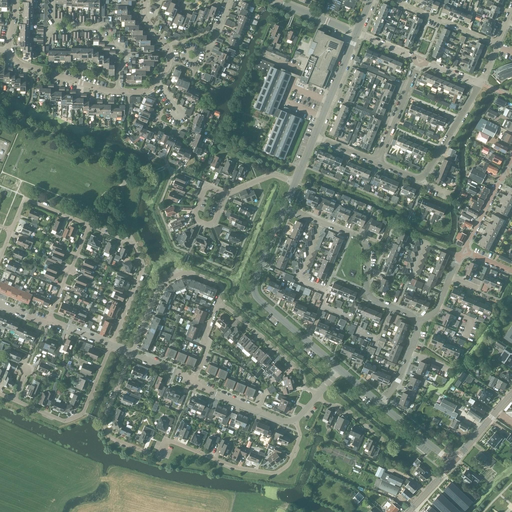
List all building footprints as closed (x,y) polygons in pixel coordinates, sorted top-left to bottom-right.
[(164,2),(162,6),(167,8),(168,8),(171,2),(171,0),(166,0),(165,2),(164,2)] [(328,0),(327,2),(331,4),(329,9),(338,12),(340,7),(343,9),(344,6),(346,0),(339,0),(339,2),(334,0),(328,0)] [(346,0),(344,6),(353,10),(356,1),(352,0),(346,0)] [(437,0),(434,0),(434,1),(431,8),(437,10),(439,3),(436,2),(437,0)] [(449,0),(444,0),(443,5),(444,5),(442,12),(447,14),(451,4),(448,3),(449,0)] [(242,5),(241,8),(249,11),(251,7),(252,8),(253,6),(249,4),(242,1),(240,4),(242,5)] [(447,14),(453,17),(456,8),(453,6),(455,2),(453,1),(452,1),(451,4),(447,14)] [(175,4),(171,2),(168,8),(167,8),(165,11),(167,12),(170,13),(172,14),(174,8),(175,4)] [(396,9),(383,4),(381,10),(387,12),(389,9),(395,11),(396,9)] [(458,4),(456,8),(453,17),(458,19),(461,12),(458,11),(461,5),(458,4)] [(208,16),(210,17),(214,18),(216,14),(214,14),(217,8),(212,6),(210,10),(208,16)] [(458,19),(463,21),(466,14),(463,13),(466,7),(464,6),(463,6),(461,12),(458,19)] [(493,6),(491,11),(490,11),(497,14),(500,9),(493,6)] [(179,10),(174,8),(172,14),(170,13),(169,17),(170,18),(173,19),(175,19),(177,13),(179,10)] [(204,18),(206,20),(208,20),(210,17),(208,16),(210,10),(206,8),(204,12),(202,18),(204,18)] [(248,18),(249,16),(247,15),(249,11),(241,8),(240,11),(238,10),(237,13),(242,15),(248,18)] [(469,23),(472,17),(469,16),(470,12),(471,9),(469,8),(466,14),(463,21),(469,23)] [(488,17),(495,20),(497,14),(490,11),(491,11),(484,9),(483,11),(490,14),(488,17)] [(200,21),(202,22),(204,18),(202,18),(204,12),(200,10),(198,13),(196,20),(197,20),(200,21)] [(385,18),(386,15),(393,17),(394,15),(387,12),(381,10),(379,15),(385,18)] [(196,24),(197,20),(196,20),(198,13),(194,12),(192,15),(190,21),(192,22),(194,23),(196,24)] [(182,15),(177,13),(175,19),(173,19),(172,22),(173,23),(178,25),(182,15)] [(192,15),(188,13),(186,17),(184,23),(185,24),(188,25),(190,26),(192,22),(190,21),(192,15)] [(186,17),(182,15),(178,25),(182,27),(184,27),(185,24),(184,23),(186,17)] [(242,15),(241,18),(239,18),(238,21),(250,25),(250,24),(248,23),(250,19),(248,18),(242,15)] [(385,18),(379,15),(376,21),(383,23),(386,25),(386,24),(387,21),(390,23),(391,20),(385,18)] [(399,26),(401,26),(402,21),(407,22),(408,16),(402,15),(399,26)] [(410,22),(413,23),(420,26),(422,20),(416,17),(414,20),(408,18),(407,20),(410,22)] [(497,27),(496,27),(494,26),(495,23),(488,20),(486,24),(484,28),(487,29),(486,33),(485,34),(488,35),(488,36),(491,38),(492,37),(493,37),(496,27),(497,27)] [(238,21),(237,23),(238,24),(237,27),(245,30),(247,26),(249,26),(250,25),(238,21)] [(383,23),(376,21),(374,26),(380,29),(381,29),(384,30),(385,27),(388,28),(394,31),(395,28),(386,24),(386,25),(383,23)] [(405,26),(411,29),(417,31),(420,26),(413,23),(410,22),(409,25),(406,24),(405,26)] [(274,42),(280,44),(283,35),(280,34),(282,28),(275,25),(271,35),(276,37),(274,42)] [(384,30),(381,29),(380,29),(374,26),(372,32),(378,35),(380,31),(386,34),(387,31),(384,30)] [(245,30),(237,27),(236,30),(234,29),(233,32),(242,36),(245,37),(245,35),(243,35),(245,30)] [(409,34),(415,37),(417,31),(411,29),(409,28),(407,30),(402,28),(401,31),(406,33),(409,34)] [(441,34),(447,37),(450,31),(443,29),(441,34)] [(339,40),(325,34),(324,34),(324,32),(317,30),(309,50),(311,51),(299,82),(306,85),(307,82),(324,89),(340,52),(344,42),(339,40)] [(292,41),(291,45),(294,47),(298,38),(295,36),(296,34),(290,31),(287,39),(292,41)] [(233,32),(232,35),(231,35),(230,38),(241,42),(242,41),(240,40),(242,36),(233,32)] [(401,35),(400,37),(406,40),(413,42),(415,37),(409,34),(406,33),(404,36),(401,35)] [(445,43),(445,42),(447,37),(441,34),(439,40),(445,43)] [(241,42),(230,38),(228,41),(230,41),(229,44),(237,48),(239,43),(240,44),(241,42)] [(411,48),(413,42),(406,40),(404,45),(411,48)] [(445,43),(439,40),(436,45),(443,48),(444,45),(450,47),(451,45),(445,42),(445,43)] [(475,48),(481,51),(483,45),(477,43),(476,46),(470,43),(469,46),(475,48)] [(441,53),(442,50),(448,53),(449,50),(443,48),(436,45),(434,51),(440,54),(441,53)] [(239,52),(227,48),(226,51),(227,52),(226,54),(231,56),(230,56),(234,58),(236,53),(238,54),(239,52)] [(472,54),(479,57),(481,51),(475,48),(474,51),(471,50),(467,49),(466,51),(472,54)] [(219,51),(213,49),(212,52),(219,55),(218,58),(230,63),(231,61),(229,60),(230,56),(231,56),(226,54),(219,51)] [(366,62),(369,63),(373,52),(368,49),(365,57),(368,58),(366,62)] [(439,56),(440,54),(434,51),(432,57),(437,59),(438,59),(439,56)] [(376,53),(373,52),(369,63),(371,64),(373,60),(376,61),(379,54),(378,54),(378,53),(376,52),(376,53)] [(378,65),(381,67),(385,56),(382,55),(383,55),(382,54),(381,54),(380,54),(379,54),(376,61),(379,63),(378,65)] [(470,59),(477,62),(479,57),(472,54),(471,56),(468,55),(468,56),(465,54),(464,57),(470,59)] [(388,58),(385,56),(381,67),(383,67),(384,65),(388,66),(391,59),(390,59),(391,58),(390,58),(389,57),(388,57),(388,58)] [(218,62),(217,64),(226,68),(228,63),(230,64),(230,63),(218,58),(217,61),(218,62)] [(281,68),(257,58),(253,68),(269,74),(255,108),(278,118),(265,152),(283,159),(300,119),(288,113),(289,111),(285,109),(283,112),(276,109),(290,75),(280,71),(281,68)] [(389,71),(392,73),(397,61),(391,59),(388,66),(390,67),(389,71)] [(465,64),(474,68),(477,62),(470,59),(469,62),(463,60),(462,62),(465,64)] [(402,64),(397,61),(392,73),(394,74),(396,69),(401,72),(403,67),(401,66),(402,64)] [(213,66),(211,68),(223,73),(223,72),(221,71),(223,67),(226,68),(217,64),(215,63),(214,66),(213,66)] [(494,73),(491,76),(497,81),(498,80),(501,83),(500,84),(501,83),(507,79),(506,78),(510,76),(511,78),(511,77),(511,63),(509,64),(505,65),(501,67),(498,68),(494,71),(494,70),(493,70),(492,70),(492,71),(492,72),(493,72),(493,73),(494,73),(494,72),(494,73)] [(460,68),(472,73),(474,68),(465,64),(464,67),(461,66),(460,68)] [(179,77),(182,69),(179,68),(178,69),(176,68),(173,76),(176,78),(175,80),(177,81),(178,79),(179,77)] [(211,68),(210,72),(212,72),(210,75),(213,76),(218,78),(219,78),(220,75),(220,74),(222,75),(223,76),(224,76),(225,76),(226,74),(223,73),(211,68)] [(356,71),(354,77),(361,80),(364,74),(372,77),(375,78),(376,75),(360,69),(358,71),(356,71)] [(204,76),(202,75),(201,78),(211,82),(213,83),(213,81),(211,80),(213,76),(210,75),(205,73),(204,76)] [(426,85),(427,83),(431,75),(425,73),(423,78),(422,78),(421,80),(420,83),(426,85)] [(142,81),(142,76),(135,76),(135,74),(132,74),(132,76),(127,76),(127,83),(132,83),(132,81),(142,81)] [(427,83),(433,85),(436,78),(431,75),(427,83)] [(179,77),(178,79),(177,81),(175,86),(178,87),(178,89),(180,90),(185,78),(182,77),(182,78),(179,77)] [(361,80),(354,77),(351,82),(359,85),(361,80)] [(188,81),(188,79),(185,78),(180,90),(182,91),(183,89),(187,91),(188,89),(191,82),(188,81)] [(437,90),(442,80),(436,78),(433,85),(432,88),(437,90)] [(443,92),(444,90),(447,82),(442,80),(437,90),(443,92)] [(351,82),(349,88),(359,92),(361,93),(362,90),(358,88),(359,85),(351,82)] [(385,82),(383,88),(386,90),(393,93),(395,87),(388,83),(385,82)] [(447,82),(444,90),(450,92),(453,84),(447,82)] [(454,97),(455,94),(458,87),(453,84),(450,92),(449,94),(454,97)] [(45,99),(45,89),(42,89),(43,86),(37,85),(37,92),(36,94),(40,94),(39,98),(39,99),(45,99)] [(454,97),(451,105),(450,108),(455,110),(457,105),(455,104),(458,95),(461,96),(464,89),(458,87),(455,94),(454,97)] [(187,100),(189,101),(194,90),(191,88),(191,90),(188,89),(187,91),(184,97),(187,98),(187,100)] [(349,88),(347,94),(354,97),(356,98),(359,92),(349,88)] [(197,91),(194,90),(189,101),(191,102),(192,100),(196,102),(198,97),(199,94),(200,93),(197,92),(197,91)] [(383,95),(391,98),(393,93),(386,90),(383,95)] [(354,97),(347,94),(344,100),(352,103),(354,97)] [(381,101),(388,104),(391,98),(383,95),(381,94),(378,100),(381,101)] [(153,108),(155,104),(156,103),(153,101),(154,98),(148,96),(146,96),(145,98),(146,99),(146,100),(144,105),(146,106),(147,106),(153,109),(153,108)] [(498,97),(495,103),(504,108),(507,101),(498,96),(498,97)] [(377,99),(375,105),(379,107),(378,107),(386,110),(388,104),(381,101),(378,100),(377,99)] [(119,108),(116,108),(116,117),(122,118),(122,115),(125,115),(125,106),(119,105),(119,108)] [(152,115),(152,114),(154,109),(155,109),(153,108),(153,109),(147,106),(146,106),(144,105),(142,110),(144,111),(151,114),(152,115)] [(350,115),(351,112),(348,111),(349,108),(342,105),(340,111),(350,115)] [(372,111),(376,113),(383,116),(386,110),(378,107),(379,107),(375,105),(373,111),(372,111)] [(411,114),(414,115),(418,107),(412,105),(408,113),(411,114)] [(424,110),(418,107),(414,115),(420,118),(424,110)] [(201,111),(200,114),(208,118),(210,113),(212,114),(213,112),(201,108),(200,111),(201,111)] [(364,108),(362,110),(369,113),(375,116),(376,113),(372,111),(373,111),(370,110),(367,109),(364,108)] [(139,114),(141,115),(149,119),(151,114),(144,111),(142,110),(140,109),(139,112),(140,112),(139,114)] [(485,115),(494,119),(497,113),(488,109),(485,115)] [(362,110),(361,113),(365,114),(371,117),(374,118),(375,116),(369,113),(362,110)] [(424,110),(420,118),(423,119),(422,121),(425,122),(425,120),(426,120),(429,112),(424,110)] [(337,117),(345,120),(348,121),(350,115),(340,111),(337,117)] [(425,120),(425,122),(427,123),(428,121),(431,122),(432,122),(435,114),(429,112),(426,120),(425,120)] [(195,115),(194,119),(205,123),(206,122),(204,121),(206,117),(208,118),(200,114),(198,113),(197,116),(195,115)] [(147,123),(149,119),(141,115),(139,114),(137,120),(144,123),(145,122),(147,123)] [(431,122),(431,124),(437,126),(437,125),(441,117),(435,114),(432,122),(431,122)] [(337,117),(335,123),(342,126),(345,127),(348,121),(345,120),(337,117)] [(371,117),(368,123),(371,124),(379,127),(381,121),(374,118),(371,117)] [(437,126),(436,128),(439,129),(440,126),(446,128),(449,120),(441,117),(437,125),(437,126)] [(475,129),(482,132),(487,122),(481,118),(477,124),(475,129)] [(205,124),(205,123),(194,119),(193,121),(194,122),(193,125),(205,130),(206,125),(205,124)] [(137,128),(136,130),(140,132),(142,128),(144,123),(137,120),(135,125),(138,126),(137,128)] [(403,126),(408,129),(410,125),(411,123),(405,120),(404,123),(403,126)] [(335,123),(333,129),(340,132),(342,126),(335,123)] [(369,129),(369,130),(376,133),(379,127),(371,124),(369,129)] [(486,124),(482,132),(493,137),(497,130),(486,124)] [(194,128),(193,132),(196,133),(200,135),(202,130),(204,131),(205,130),(193,125),(192,128),(194,128)] [(142,128),(140,132),(139,136),(135,137),(137,139),(140,138),(141,138),(144,140),(145,138),(148,130),(142,128)] [(341,136),(339,135),(340,132),(333,129),(330,135),(340,139),(341,136)] [(367,129),(365,135),(367,135),(366,136),(374,139),(376,133),(369,130),(369,129),(367,129)] [(148,130),(145,138),(147,139),(146,141),(149,143),(150,140),(151,140),(152,138),(151,138),(154,133),(153,133),(148,130)] [(164,133),(159,131),(159,132),(156,140),(161,142),(164,134),(164,133)] [(489,137),(480,132),(477,138),(483,140),(483,138),(487,140),(489,137)] [(502,135),(501,139),(504,140),(504,141),(510,144),(511,138),(511,136),(504,132),(502,135)] [(206,139),(207,137),(200,135),(196,133),(194,136),(196,136),(195,139),(203,142),(204,138),(206,139)] [(164,134),(161,142),(164,143),(162,147),(165,148),(166,144),(169,136),(167,135),(164,134)] [(170,135),(169,136),(166,144),(172,146),(174,147),(177,139),(175,139),(174,138),(174,137),(170,135)] [(365,135),(362,140),(364,141),(364,142),(371,145),(374,139),(366,136),(367,135),(365,135)] [(395,145),(401,148),(405,139),(404,140),(399,138),(399,137),(395,145)] [(179,142),(180,141),(177,139),(174,147),(172,151),(173,151),(178,153),(180,148),(182,143),(179,142)] [(203,142),(195,139),(193,142),(192,142),(191,144),(194,146),(202,149),(202,148),(201,147),(203,142)] [(401,148),(407,150),(411,141),(410,141),(407,139),(407,140),(405,139),(401,148)] [(371,145),(364,142),(364,141),(362,140),(361,143),(363,144),(362,147),(369,150),(371,145)] [(411,141),(407,150),(412,152),(413,152),(416,144),(415,145),(414,144),(414,143),(414,142),(411,141)] [(412,152),(411,155),(414,156),(415,153),(418,155),(422,147),(422,146),(419,144),(418,145),(417,146),(416,145),(416,144),(413,152),(412,152)] [(495,147),(495,146),(494,149),(498,151),(498,150),(505,153),(507,148),(500,145),(497,144),(495,147)] [(193,152),(201,155),(202,151),(204,152),(204,153),(207,154),(208,153),(208,151),(205,150),(202,149),(194,146),(193,148),(194,149),(193,150),(193,152)] [(427,149),(422,147),(418,155),(416,158),(420,160),(422,156),(424,157),(427,149)] [(184,148),(183,149),(180,148),(178,153),(177,156),(176,157),(177,158),(176,158),(181,160),(179,162),(181,163),(182,160),(187,149),(184,148)] [(189,150),(187,149),(182,160),(183,161),(184,159),(189,161),(192,153),(189,151),(189,150)] [(318,150),(315,157),(317,157),(316,160),(319,161),(322,162),(326,153),(320,151),(318,150)] [(328,162),(328,163),(331,156),(326,153),(322,162),(327,165),(328,162)] [(492,154),(491,156),(490,156),(489,156),(488,158),(488,159),(499,165),(500,163),(502,159),(492,154)] [(219,173),(220,171),(222,166),(219,165),(222,159),(215,156),(211,166),(215,167),(214,171),(219,173)] [(331,156),(328,163),(327,165),(330,166),(330,168),(332,169),(333,167),(337,158),(331,156)] [(337,158),(333,167),(335,168),(336,166),(339,167),(340,167),(340,166),(343,160),(337,158)] [(441,165),(454,170),(455,168),(450,166),(451,163),(444,160),(441,165)] [(220,171),(219,173),(221,174),(222,173),(224,174),(225,174),(228,175),(229,176),(230,173),(230,174),(234,164),(227,161),(224,167),(222,166),(220,171)] [(340,174),(338,179),(341,181),(344,172),(350,174),(351,172),(354,165),(348,162),(345,168),(343,167),(340,174)] [(498,168),(485,162),(481,169),(485,171),(486,170),(495,175),(495,174),(496,174),(497,172),(497,171),(498,168)] [(351,172),(350,174),(352,175),(353,173),(356,174),(359,167),(354,165),(351,172)] [(454,170),(441,165),(439,171),(447,174),(448,171),(453,173),(454,170)] [(230,180),(236,183),(238,176),(243,178),(247,169),(239,166),(237,171),(234,170),(233,174),(230,180)] [(362,176),(365,169),(359,167),(356,174),(359,175),(358,178),(361,179),(362,176)] [(480,172),(475,169),(473,168),(468,177),(482,184),(486,175),(484,174),(480,172)] [(362,176),(361,179),(369,182),(372,175),(370,174),(371,172),(365,169),(362,176)] [(447,174),(439,171),(437,176),(450,181),(451,179),(445,177),(447,174)] [(371,183),(378,186),(382,176),(376,174),(374,178),(373,178),(371,183)] [(184,178),(178,175),(175,181),(184,184),(186,180),(190,180),(192,181),(193,178),(191,177),(185,175),(184,178)] [(380,187),(381,184),(384,186),(388,178),(382,176),(378,186),(380,187)] [(450,181),(437,176),(435,182),(442,185),(443,182),(449,184),(450,181)] [(384,186),(383,188),(389,191),(393,181),(388,178),(384,186)] [(175,181),(173,186),(177,188),(175,190),(178,192),(184,194),(185,191),(187,185),(184,184),(175,181)] [(399,183),(393,181),(389,191),(394,193),(396,190),(399,183)] [(477,190),(487,196),(490,191),(483,187),(482,189),(476,186),(471,183),(471,184),(470,186),(477,190)] [(401,193),(407,195),(410,188),(404,185),(401,193)] [(475,195),(476,193),(479,195),(478,197),(485,200),(487,196),(477,190),(470,186),(467,191),(475,195)] [(416,190),(410,188),(407,195),(406,198),(412,200),(413,197),(415,198),(417,193),(415,192),(416,190)] [(305,204),(310,206),(314,196),(316,193),(308,189),(303,201),(306,203),(305,204)] [(463,189),(459,195),(466,199),(469,193),(463,189)] [(240,194),(242,200),(246,198),(247,202),(257,198),(254,191),(247,194),(246,191),(240,194)] [(178,198),(181,200),(183,195),(177,192),(176,195),(170,192),(168,199),(177,202),(178,198)] [(503,195),(501,198),(511,203),(511,196),(508,194),(507,197),(503,195)] [(314,196),(310,206),(315,208),(314,209),(318,210),(323,198),(315,195),(314,196)] [(484,202),(477,199),(477,200),(471,197),(470,200),(471,201),(473,202),(475,203),(481,207),(484,202)] [(327,211),(331,202),(323,198),(318,210),(321,212),(322,209),(327,211)] [(511,203),(501,198),(500,202),(503,204),(502,206),(510,210),(511,206),(511,203)] [(418,201),(416,206),(423,209),(421,214),(419,214),(417,217),(422,219),(423,215),(428,203),(427,202),(427,200),(424,199),(423,200),(423,201),(418,199),(418,201)] [(331,202),(327,211),(331,213),(330,215),(333,217),(339,205),(335,203),(336,202),(332,200),(331,202)] [(479,212),(481,207),(475,203),(473,202),(471,201),(470,200),(469,203),(471,204),(470,207),(472,208),(479,212)] [(428,211),(431,212),(434,205),(428,203),(423,215),(426,216),(428,211)] [(242,205),(239,212),(248,216),(251,209),(242,205)] [(337,217),(342,219),(346,209),(341,207),(342,206),(339,205),(333,217),(337,218),(337,217)] [(432,219),(430,222),(431,223),(433,223),(434,220),(440,207),(434,205),(431,212),(434,213),(433,216),(432,219)] [(497,207),(495,210),(507,216),(510,210),(502,206),(501,209),(497,207)] [(168,216),(176,214),(174,207),(166,210),(168,216)] [(445,210),(440,207),(434,220),(437,221),(439,216),(442,217),(445,210)] [(346,209),(342,219),(346,221),(346,222),(349,223),(354,211),(351,210),(350,211),(346,209)] [(465,214),(475,219),(478,214),(468,209),(465,214)] [(36,222),(37,220),(40,214),(31,210),(28,216),(35,219),(34,221),(33,220),(31,223),(37,225),(38,223),(36,222)] [(225,215),(230,217),(229,218),(236,220),(234,226),(238,227),(238,228),(243,230),(246,222),(238,219),(240,216),(227,211),(225,215)] [(353,222),(358,224),(362,214),(354,211),(349,223),(352,224),(353,222)] [(462,213),(460,216),(460,218),(465,220),(460,218),(459,221),(461,222),(461,221),(463,222),(460,227),(464,229),(465,227),(470,229),(472,225),(468,223),(471,217),(462,213)] [(365,230),(370,218),(362,214),(358,224),(362,226),(362,228),(365,230)] [(494,220),(493,223),(503,228),(506,221),(493,215),(491,219),(494,220)] [(177,221),(171,224),(174,231),(183,227),(181,223),(185,221),(183,216),(176,219),(177,221)] [(369,230),(373,232),(378,222),(373,220),(373,219),(370,218),(365,230),(368,231),(369,230)] [(378,222),(373,232),(378,234),(379,233),(382,234),(387,222),(383,220),(382,224),(378,222)] [(55,235),(61,237),(63,230),(60,229),(63,223),(56,221),(53,230),(57,231),(55,235)] [(294,224),(293,227),(302,230),(305,232),(306,229),(303,228),(305,224),(297,221),(295,225),(294,224)] [(33,228),(36,229),(38,226),(32,223),(31,227),(25,224),(22,232),(30,235),(33,228)] [(488,223),(487,227),(498,233),(501,227),(493,223),(492,225),(488,223)] [(70,226),(68,232),(64,231),(62,237),(65,238),(69,240),(71,236),(74,238),(78,229),(70,226)] [(293,229),(292,233),(300,236),(302,230),(293,227),(292,229),(293,229)] [(487,227),(485,231),(488,232),(487,235),(495,239),(498,233),(487,227)] [(184,233),(184,232),(183,232),(181,238),(182,238),(179,244),(187,247),(190,239),(192,240),(196,231),(191,229),(190,232),(187,230),(185,231),(184,233)] [(228,239),(229,240),(229,241),(229,242),(233,243),(234,243),(234,242),(238,243),(241,236),(235,233),(236,231),(230,229),(229,231),(231,232),(228,239)] [(458,232),(455,239),(463,243),(466,236),(458,232)] [(289,236),(288,238),(289,238),(289,239),(296,241),(298,242),(300,236),(292,233),(290,236),(289,236)] [(398,237),(397,239),(406,242),(407,239),(408,240),(409,237),(401,233),(399,237),(398,237)] [(87,245),(98,250),(100,246),(99,245),(100,241),(97,240),(98,238),(96,237),(92,235),(87,245)] [(207,253),(211,243),(206,241),(207,238),(199,235),(195,244),(198,245),(199,244),(202,245),(200,250),(207,253)] [(482,235),(480,239),(492,245),(495,239),(487,235),(486,237),(482,235)] [(32,244),(34,240),(27,237),(26,240),(19,237),(17,244),(27,248),(30,249),(32,244)] [(287,240),(285,243),(293,247),(296,241),(289,239),(289,238),(288,237),(287,237),(286,240),(287,240)] [(335,237),(333,243),(341,246),(342,244),(343,240),(335,237)] [(405,245),(406,242),(397,239),(397,241),(396,244),(403,247),(408,249),(409,247),(405,245)] [(480,239),(478,243),(482,244),(482,245),(481,247),(489,251),(492,245),(480,239)] [(113,251),(116,245),(109,242),(105,252),(112,255),(113,251)] [(222,242),(221,246),(222,246),(219,252),(223,254),(223,253),(232,257),(235,250),(228,247),(229,244),(222,242)] [(51,252),(63,257),(66,251),(62,250),(63,247),(60,246),(54,243),(52,248),(53,248),(51,252)] [(283,247),(282,249),(291,253),(293,247),(285,243),(284,247),(283,247)] [(333,243),(330,249),(338,252),(340,248),(341,249),(341,246),(333,243)] [(392,247),(391,249),(399,252),(400,249),(402,250),(403,247),(396,244),(394,244),(393,247),(392,247)] [(123,248),(122,248),(120,254),(117,253),(114,260),(118,261),(120,258),(124,260),(128,250),(126,249),(126,248),(124,247),(123,248)] [(24,253),(26,254),(27,251),(21,249),(20,252),(14,249),(12,255),(21,259),(24,253)] [(282,251),(280,255),(289,259),(291,253),(282,249),(281,251),(282,251)] [(324,253),(328,254),(337,258),(338,256),(337,255),(338,252),(330,249),(329,252),(325,250),(325,251),(324,253)] [(391,251),(390,255),(400,259),(401,257),(399,256),(400,253),(399,252),(391,249),(390,251),(391,251)] [(511,251),(508,256),(501,253),(499,257),(511,264),(511,262),(511,251)] [(48,257),(47,260),(53,263),(56,263),(57,261),(61,263),(63,257),(51,252),(49,258),(48,257)] [(441,252),(438,257),(439,258),(448,261),(448,259),(448,258),(449,255),(441,252)] [(336,260),(337,258),(328,254),(326,260),(332,263),(333,263),(335,260),(336,260)] [(278,258),(277,260),(286,264),(289,259),(280,255),(279,259),(278,258)] [(388,258),(387,260),(395,263),(396,261),(397,261),(399,262),(400,261),(400,259),(390,255),(388,258)] [(447,263),(448,261),(439,258),(438,260),(437,260),(436,263),(445,266),(446,263),(447,263)] [(324,259),(321,265),(329,268),(331,265),(332,265),(332,263),(326,260),(324,259)] [(86,260),(83,265),(93,269),(94,265),(101,266),(102,263),(93,260),(92,262),(86,260)] [(136,271),(137,267),(135,262),(132,264),(130,260),(123,264),(126,271),(134,274),(134,271),(136,271)] [(284,270),(286,264),(277,260),(276,263),(277,263),(276,267),(284,270)] [(386,263),(385,266),(397,271),(398,269),(398,268),(397,268),(395,267),(396,264),(395,263),(387,260),(386,262),(386,263)] [(22,263),(16,261),(15,263),(9,261),(7,268),(18,272),(22,263)] [(52,266),(53,263),(47,261),(46,264),(43,269),(47,271),(56,274),(58,269),(52,266)] [(467,265),(466,267),(476,271),(478,265),(471,262),(469,266),(467,265)] [(436,266),(435,269),(443,272),(444,270),(443,270),(445,266),(436,263),(435,265),(436,266)] [(91,273),(93,269),(83,265),(81,271),(88,274),(86,276),(93,279),(94,276),(91,273)] [(317,267),(316,270),(328,275),(329,273),(328,272),(329,268),(321,265),(320,268),(317,267)] [(387,273),(385,276),(392,279),(394,273),(396,273),(397,273),(397,271),(385,266),(384,269),(383,269),(382,271),(387,273)] [(466,267),(465,269),(468,270),(466,274),(473,277),(475,274),(477,274),(478,272),(476,271),(466,267)] [(431,274),(438,277),(440,277),(441,274),(442,274),(443,272),(435,269),(434,268),(431,274)] [(316,270),(315,272),(318,273),(316,277),(324,280),(326,276),(327,277),(328,275),(316,270)] [(45,275),(41,275),(40,278),(46,280),(47,277),(52,279),(54,280),(56,274),(47,271),(45,275)] [(130,283),(129,282),(130,278),(118,273),(116,279),(119,280),(118,285),(128,289),(130,283)] [(430,276),(428,279),(437,282),(438,280),(437,280),(438,277),(431,274),(429,273),(428,276),(430,276)] [(380,281),(379,284),(387,287),(388,288),(392,279),(385,276),(384,279),(382,278),(381,282),(380,281)] [(486,287),(488,288),(493,278),(487,276),(484,283),(487,284),(486,287)] [(78,277),(76,283),(85,287),(87,282),(91,282),(92,280),(86,277),(85,280),(78,277)] [(492,286),(495,287),(498,280),(493,278),(488,288),(491,289),(492,286)] [(499,278),(498,280),(495,287),(499,289),(498,291),(500,292),(502,287),(504,288),(507,281),(499,278)] [(185,287),(187,287),(187,279),(183,279),(182,279),(177,282),(180,290),(185,288),(185,287)] [(193,290),(197,281),(190,279),(187,279),(187,287),(188,287),(187,289),(193,291),(193,290)] [(280,288),(281,285),(278,284),(280,280),(277,279),(276,283),(275,283),(272,292),(277,294),(280,288)] [(436,285),(437,282),(428,279),(427,282),(426,281),(423,290),(429,293),(431,287),(433,288),(435,284),(436,285)] [(7,281),(2,293),(7,296),(11,286),(8,285),(9,282),(7,281)] [(197,281),(193,290),(198,292),(202,284),(197,281)] [(267,290),(272,292),(275,283),(270,281),(267,290)] [(170,284),(168,287),(173,292),(175,292),(180,290),(177,282),(170,284)] [(7,296),(13,298),(18,285),(18,283),(16,283),(14,288),(11,286),(7,296)] [(85,287),(76,283),(74,288),(75,289),(74,293),(79,295),(85,297),(87,294),(84,291),(85,287)] [(330,291),(336,293),(340,285),(338,284),(337,285),(334,283),(332,287),(329,286),(327,292),(330,293),(330,291)] [(202,284),(198,292),(203,294),(204,294),(207,286),(202,284)] [(386,290),(387,287),(379,284),(378,286),(379,286),(377,290),(386,293),(387,291),(386,290)] [(20,286),(18,285),(13,298),(18,300),(22,291),(18,289),(20,286)] [(283,286),(281,285),(280,288),(277,294),(276,296),(281,298),(285,290),(282,289),(283,286)] [(338,296),(338,294),(342,296),(345,288),(342,286),(342,285),(340,285),(336,293),(335,295),(338,296)] [(209,296),(212,288),(207,286),(204,294),(209,296)] [(116,292),(113,298),(123,302),(125,295),(120,293),(121,289),(115,287),(113,291),(116,292)] [(165,289),(163,296),(171,299),(174,294),(173,294),(173,292),(168,287),(165,289)] [(281,298),(287,300),(290,292),(291,289),(286,287),(285,290),(281,298)] [(209,296),(208,296),(213,299),(217,290),(212,288),(209,296)] [(290,292),(287,300),(292,303),(292,302),(294,303),(295,301),(293,300),(295,294),(293,293),(294,289),(292,288),(291,289),(290,292)] [(342,296),(348,298),(351,289),(349,288),(349,289),(345,288),(342,296)] [(451,296),(457,299),(461,289),(459,288),(458,290),(454,289),(451,296)] [(18,300),(23,302),(28,290),(26,289),(25,292),(22,291),(18,300)] [(354,290),(351,289),(348,298),(347,301),(348,301),(349,299),(354,301),(354,300),(356,301),(359,294),(357,293),(353,291),(354,290)] [(457,299),(462,301),(463,301),(466,294),(462,292),(463,290),(461,289),(457,299)] [(30,290),(28,290),(23,302),(29,304),(32,295),(29,294),(30,290)] [(33,300),(38,302),(42,291),(40,291),(39,293),(36,292),(33,300)] [(38,302),(43,304),(46,296),(43,295),(44,292),(42,291),(38,302)] [(405,292),(402,299),(404,300),(404,301),(407,303),(407,304),(409,305),(413,295),(405,292)] [(463,307),(464,304),(467,306),(470,298),(467,297),(468,295),(466,294),(463,301),(462,301),(461,303),(462,303),(461,306),(463,307)] [(413,295),(409,305),(412,306),(412,305),(415,306),(418,297),(419,298),(419,296),(417,295),(416,296),(413,295)] [(51,298),(48,297),(46,296),(43,304),(48,306),(51,298)] [(163,296),(161,301),(169,304),(171,299),(163,296)] [(418,308),(420,309),(424,301),(421,300),(421,299),(419,298),(418,297),(415,306),(418,308)] [(424,301),(420,309),(423,310),(423,309),(426,311),(432,298),(429,297),(428,300),(425,298),(424,301)] [(470,298),(467,306),(470,307),(469,309),(472,310),(473,308),(477,298),(475,297),(474,300),(470,298)] [(479,299),(477,298),(473,308),(472,310),(475,312),(476,309),(479,310),(482,303),(478,302),(479,299)] [(63,303),(59,311),(65,313),(68,305),(69,301),(67,300),(65,304),(63,303)] [(106,308),(110,309),(118,313),(120,307),(119,307),(120,304),(113,301),(112,304),(111,306),(108,304),(106,308)] [(161,301),(159,306),(167,309),(169,304),(161,301)] [(293,312),(298,314),(302,305),(296,303),(297,302),(295,301),(294,303),(294,304),(295,305),(293,312)] [(479,310),(484,313),(488,303),(486,302),(485,305),(482,303),(479,310)] [(361,315),(365,306),(359,303),(359,304),(356,303),(352,313),(355,315),(356,312),(359,314),(358,316),(360,317),(361,315)] [(491,304),(488,303),(484,313),(490,315),(493,308),(490,306),(491,304)] [(65,313),(70,315),(73,307),(68,305),(65,313)] [(194,314),(197,315),(205,318),(207,313),(203,311),(205,308),(198,305),(194,314)] [(307,308),(307,307),(302,305),(298,314),(303,316),(306,310),(307,308)] [(158,312),(157,314),(163,317),(164,314),(165,314),(167,309),(159,306),(156,311),(158,312)] [(302,318),(307,321),(311,312),(308,311),(310,307),(307,306),(307,307),(307,308),(306,310),(303,316),(302,318)] [(367,307),(365,306),(361,315),(367,317),(370,309),(367,308),(367,307)] [(78,309),(73,307),(70,315),(74,317),(77,312),(78,309)] [(73,320),(78,322),(83,310),(81,310),(78,309),(77,312),(74,317),(73,320)] [(114,318),(116,319),(118,313),(110,309),(107,315),(104,314),(103,317),(113,321),(114,318)] [(367,317),(373,320),(376,310),(374,310),(374,311),(370,309),(367,317)] [(86,311),(83,310),(78,322),(84,324),(87,316),(88,313),(85,312),(86,311)] [(373,320),(372,322),(374,324),(375,323),(378,324),(381,325),(383,319),(380,318),(382,314),(378,312),(379,311),(376,310),(373,320)] [(316,314),(311,312),(307,321),(313,323),(316,314)] [(442,318),(452,322),(454,323),(455,320),(453,319),(454,316),(447,313),(446,316),(443,315),(442,318)] [(154,316),(152,322),(161,325),(163,320),(162,320),(163,317),(157,314),(156,317),(154,316)] [(193,319),(192,322),(198,325),(199,322),(203,323),(205,318),(197,315),(195,320),(193,319)] [(226,326),(230,322),(222,315),(217,321),(222,326),(219,329),(224,333),(229,328),(226,326)] [(111,330),(113,324),(112,324),(113,321),(103,317),(102,320),(102,322),(100,325),(103,326),(111,330)] [(1,326),(6,329),(9,320),(7,319),(4,318),(1,326)] [(450,327),(452,322),(442,318),(441,320),(444,321),(443,324),(450,327)] [(395,326),(398,327),(407,330),(408,327),(410,328),(411,326),(405,324),(403,321),(399,319),(397,320),(395,326)] [(11,321),(9,320),(6,329),(11,331),(14,322),(11,320),(11,321)] [(315,331),(320,333),(323,324),(321,323),(322,321),(319,320),(315,331)] [(341,326),(339,330),(335,342),(340,344),(343,335),(341,334),(344,327),(346,321),(343,320),(341,326)] [(200,329),(197,328),(198,325),(192,322),(190,321),(188,325),(190,325),(188,331),(190,331),(198,335),(200,329)] [(18,326),(18,327),(19,324),(17,323),(14,322),(11,331),(15,333),(18,326)] [(152,322),(150,327),(158,330),(161,325),(152,322)] [(320,333),(325,335),(328,329),(329,327),(329,326),(323,324),(320,333)] [(329,339),(333,331),(330,330),(332,327),(329,325),(329,326),(329,327),(328,329),(325,335),(324,337),(329,339)] [(14,335),(15,335),(20,337),(23,329),(21,328),(18,327),(18,326),(15,333),(14,335)] [(109,335),(111,330),(103,326),(100,332),(98,331),(97,333),(106,337),(107,335),(109,335)] [(158,330),(150,327),(148,331),(156,335),(158,336),(159,336),(161,331),(158,330)] [(242,332),(236,327),(232,331),(230,329),(225,335),(229,339),(230,337),(234,341),(242,332)] [(329,339),(335,342),(339,330),(334,327),(333,331),(329,339)] [(398,327),(396,332),(405,336),(407,330),(398,327)] [(20,337),(25,339),(28,331),(25,329),(25,330),(23,329),(20,337)] [(28,331),(25,339),(29,341),(29,342),(31,344),(34,346),(37,339),(34,338),(36,334),(33,333),(31,332),(28,331)] [(156,335),(148,331),(146,337),(154,340),(156,341),(158,336),(156,335)] [(193,338),(196,340),(198,335),(190,331),(188,331),(186,336),(187,336),(185,339),(191,342),(193,338)] [(396,332),(394,337),(402,341),(405,336),(396,332)] [(238,343),(244,348),(251,341),(251,340),(244,335),(238,343)] [(434,346),(436,347),(440,338),(434,335),(431,343),(435,344),(434,346)] [(146,337),(144,341),(152,345),(154,340),(146,337)] [(391,339),(389,342),(392,343),(394,344),(394,343),(400,346),(402,341),(394,337),(393,340),(391,339)] [(439,346),(443,347),(444,343),(445,343),(446,340),(440,338),(436,347),(438,348),(439,346)] [(62,345),(61,347),(59,351),(63,353),(64,350),(70,353),(74,342),(67,339),(64,346),(62,345)] [(49,340),(49,341),(47,340),(45,344),(41,342),(39,348),(41,349),(42,350),(43,350),(42,351),(48,353),(48,352),(49,350),(52,342),(49,340)] [(87,355),(96,359),(99,352),(91,349),(93,345),(81,340),(78,347),(85,349),(85,350),(89,352),(87,355)] [(444,343),(443,347),(441,350),(445,351),(444,354),(446,355),(450,345),(451,342),(446,340),(445,343),(444,343)] [(498,340),(495,345),(503,350),(506,345),(498,340)] [(152,345),(144,341),(142,347),(141,349),(148,352),(149,350),(150,350),(152,351),(154,346),(152,345)] [(251,341),(244,348),(244,349),(251,355),(257,347),(251,341)] [(48,352),(53,354),(57,356),(59,351),(61,347),(57,346),(57,344),(55,343),(52,342),(49,350),(48,352)] [(394,343),(394,344),(392,349),(400,352),(403,347),(400,346),(394,343)] [(340,353),(346,355),(349,347),(344,344),(340,353)] [(450,353),(453,354),(456,347),(450,345),(446,355),(449,356),(450,353)] [(165,355),(170,357),(175,347),(173,346),(171,349),(168,348),(165,355)] [(177,347),(175,347),(170,357),(175,359),(178,352),(175,350),(177,347)] [(355,349),(349,347),(346,355),(351,357),(354,351),(355,349)] [(462,349),(456,347),(453,354),(456,356),(455,358),(458,359),(462,349)] [(355,362),(355,363),(357,364),(358,364),(360,365),(360,364),(364,355),(365,353),(362,351),(363,349),(361,348),(360,350),(360,351),(359,353),(355,362)] [(259,362),(260,361),(266,354),(259,349),(252,356),(259,362)] [(351,357),(350,360),(355,362),(359,353),(360,351),(357,350),(355,349),(354,351),(351,357)] [(387,353),(390,354),(398,357),(400,352),(392,349),(391,351),(388,350),(387,353)] [(511,367),(511,365),(511,352),(511,353),(505,349),(498,359),(505,364),(505,363),(511,367)] [(20,358),(24,360),(27,353),(20,351),(19,354),(12,350),(9,356),(10,356),(9,359),(18,363),(19,360),(20,358)] [(175,359),(180,361),(184,351),(183,350),(181,353),(178,352),(175,359)] [(187,352),(184,351),(180,361),(185,363),(188,356),(185,355),(187,352)] [(185,363),(190,366),(195,355),(193,354),(191,357),(188,356),(185,363)] [(266,354),(260,361),(266,367),(273,360),(266,354)] [(396,363),(398,357),(390,354),(389,357),(386,356),(385,358),(388,359),(387,359),(396,363)] [(197,355),(195,355),(190,366),(195,368),(198,360),(195,359),(197,355)] [(38,370),(46,374),(49,366),(52,367),(53,364),(41,359),(39,362),(41,363),(38,370)] [(87,373),(90,375),(93,368),(86,365),(87,362),(80,359),(78,364),(83,366),(81,371),(83,372),(83,373),(86,374),(87,373)] [(362,371),(367,374),(371,365),(372,363),(372,362),(369,361),(367,360),(362,371)] [(3,378),(2,379),(5,380),(3,385),(9,387),(9,386),(12,387),(14,383),(11,382),(12,379),(9,377),(11,372),(12,369),(16,370),(16,369),(18,366),(9,362),(3,378)] [(206,372),(211,374),(215,363),(213,362),(212,366),(209,364),(206,372)] [(272,368),(269,366),(265,371),(268,374),(269,374),(271,371),(273,373),(281,365),(278,362),(277,363),(276,362),(272,368)] [(418,367),(427,370),(428,367),(429,367),(431,364),(427,362),(426,364),(420,362),(418,367)] [(372,363),(371,365),(367,374),(372,376),(375,369),(375,370),(376,367),(377,365),(372,363)] [(279,374),(284,369),(283,368),(284,367),(281,365),(273,373),(277,376),(275,379),(274,379),(277,382),(280,378),(282,376),(279,374)] [(145,379),(146,375),(149,369),(142,366),(141,369),(135,367),(132,374),(141,378),(145,379)] [(216,376),(221,378),(226,367),(223,366),(222,370),(219,368),(216,376)] [(228,368),(226,367),(221,378),(226,380),(227,378),(230,373),(226,371),(228,368)] [(372,376),(371,378),(377,380),(380,372),(378,371),(379,368),(376,367),(375,370),(375,369),(372,376)] [(417,376),(423,379),(426,380),(429,371),(427,370),(418,367),(416,372),(419,373),(417,376)] [(377,380),(382,382),(385,374),(383,373),(384,370),(381,369),(380,372),(377,380)] [(385,374),(382,382),(387,384),(391,376),(388,375),(389,372),(387,371),(385,374)] [(461,382),(464,383),(469,375),(463,372),(458,380),(461,382)] [(504,379),(510,384),(511,380),(511,373),(509,372),(506,376),(503,374),(501,374),(499,376),(504,379)] [(86,386),(84,385),(86,380),(82,379),(84,376),(78,374),(77,377),(79,379),(76,387),(84,391),(86,386)] [(224,386),(229,388),(233,377),(231,376),(230,379),(227,378),(226,380),(224,386)] [(291,376),(287,377),(283,378),(285,386),(295,383),(296,382),(295,378),(294,379),(294,378),(292,379),(291,376)] [(409,383),(418,386),(420,381),(422,382),(423,379),(417,376),(416,379),(412,377),(409,383)] [(490,376),(489,380),(491,381),(488,385),(493,388),(495,383),(497,384),(496,386),(504,391),(507,384),(493,376),(493,377),(490,376)] [(160,389),(159,392),(163,394),(166,387),(163,386),(166,379),(159,377),(155,387),(160,389)] [(233,377),(229,388),(234,390),(237,382),(234,381),(236,378),(233,377)] [(141,387),(142,383),(143,382),(134,378),(132,381),(129,380),(126,387),(136,391),(138,387),(141,387)] [(29,385),(28,386),(27,389),(28,390),(29,390),(28,395),(34,397),(35,394),(38,395),(39,392),(42,384),(37,382),(34,380),(32,385),(31,386),(29,385)] [(234,390),(239,392),(243,381),(241,380),(240,383),(237,382),(234,390)] [(245,382),(243,381),(239,392),(244,394),(247,386),(244,385),(245,382)] [(296,388),(295,383),(285,386),(286,389),(283,390),(284,395),(290,393),(289,390),(296,388)] [(410,389),(409,392),(414,394),(418,386),(409,383),(409,385),(407,384),(406,387),(407,388),(410,389)] [(244,394),(249,396),(253,385),(251,384),(250,387),(247,386),(244,394)] [(255,386),(253,385),(249,396),(254,398),(257,390),(254,389),(255,386)] [(172,399),(176,390),(173,389),(171,388),(170,390),(166,388),(163,396),(165,397),(165,398),(171,401),(172,399)] [(181,393),(179,392),(179,391),(176,390),(172,399),(176,400),(176,401),(176,402),(181,404),(182,402),(184,397),(180,395),(180,394),(181,393)] [(478,395),(481,397),(479,399),(487,404),(493,395),(485,390),(483,392),(481,391),(478,395)] [(48,399),(51,400),(54,394),(48,392),(47,395),(42,393),(38,403),(45,406),(48,399)] [(403,393),(401,398),(409,402),(411,396),(413,397),(414,394),(409,392),(407,395),(403,393)] [(71,404),(68,405),(70,411),(73,410),(75,409),(76,406),(77,406),(81,397),(74,394),(70,404),(71,404)] [(131,406),(134,399),(139,401),(141,397),(138,396),(134,395),(132,394),(131,397),(124,395),(121,402),(131,406)] [(281,401),(280,404),(289,408),(289,407),(290,407),(291,407),(291,405),(291,404),(290,404),(291,403),(285,400),(286,398),(282,396),(279,395),(277,399),(281,401)] [(197,411),(197,409),(201,400),(198,399),(196,398),(191,409),(197,411)] [(409,402),(401,398),(399,403),(401,404),(400,407),(406,410),(409,402)] [(466,406),(471,409),(472,409),(472,408),(473,408),(474,408),(484,414),(488,408),(471,398),(468,402),(466,401),(464,405),(466,406)] [(441,405),(437,403),(434,407),(456,418),(458,414),(454,412),(457,406),(444,399),(441,405)] [(204,401),(201,400),(197,409),(197,411),(201,413),(200,416),(205,418),(209,409),(204,407),(205,406),(206,403),(204,402),(204,401)] [(67,413),(70,411),(68,405),(65,407),(65,406),(56,402),(53,409),(62,413),(63,412),(65,413),(67,412),(67,413)] [(214,415),(219,416),(223,407),(217,404),(215,411),(211,409),(207,418),(211,420),(214,415)] [(289,408),(280,404),(279,406),(274,406),(273,410),(279,412),(281,410),(287,412),(289,408)] [(228,409),(223,407),(219,416),(223,418),(222,424),(226,426),(229,417),(226,416),(228,409)] [(114,423),(115,426),(121,424),(120,421),(121,421),(124,412),(117,409),(114,418),(115,418),(113,421),(114,423)] [(483,416),(476,411),(475,411),(472,409),(471,409),(468,413),(479,422),(483,416)] [(329,421),(328,424),(332,425),(335,418),(332,417),(334,413),(327,410),(324,418),(329,421)] [(240,425),(244,415),(238,413),(237,415),(235,419),(232,418),(229,426),(234,428),(235,427),(238,428),(240,425)] [(249,417),(244,415),(240,425),(243,426),(242,430),(247,432),(250,425),(246,424),(249,417)] [(344,432),(349,421),(347,420),(346,421),(345,420),(346,419),(343,415),(340,418),(339,418),(334,427),(336,428),(336,429),(339,433),(342,431),(344,432)] [(165,431),(168,424),(171,425),(174,419),(168,417),(167,420),(161,418),(157,428),(165,431)] [(451,426),(457,429),(458,427),(466,431),(467,430),(468,430),(469,429),(468,428),(469,426),(462,423),(462,422),(455,418),(451,426)] [(179,437),(186,440),(190,430),(186,428),(187,424),(181,421),(179,428),(182,430),(179,437)] [(252,429),(261,432),(265,423),(262,422),(261,422),(259,421),(257,425),(254,424),(252,429)] [(268,424),(265,423),(261,432),(264,434),(263,436),(269,439),(272,431),(269,430),(270,426),(267,425),(268,424)] [(122,427),(121,424),(115,426),(116,429),(117,429),(117,431),(120,432),(120,433),(129,437),(132,430),(131,429),(132,426),(127,424),(126,427),(123,426),(122,427)] [(137,440),(139,440),(139,441),(146,444),(149,437),(151,438),(154,430),(149,428),(145,426),(143,431),(140,437),(139,436),(138,436),(137,436),(136,437),(136,438),(136,439),(137,440)] [(364,435),(361,434),(362,431),(353,427),(350,435),(355,437),(352,445),(359,448),(361,442),(364,435)] [(279,437),(278,441),(287,445),(290,438),(283,435),(284,432),(277,429),(275,435),(279,437)] [(201,439),(204,440),(207,433),(203,431),(201,435),(195,433),(191,442),(199,445),(201,439)] [(495,433),(487,442),(495,448),(501,440),(503,441),(506,439),(501,435),(499,437),(496,433),(495,433)] [(215,442),(218,444),(220,438),(214,435),(212,440),(208,438),(204,447),(211,450),(215,442)] [(370,439),(365,449),(369,450),(368,454),(373,456),(376,455),(377,455),(379,449),(377,447),(374,446),(375,442),(370,439)] [(220,453),(226,456),(230,447),(225,444),(226,441),(222,440),(219,446),(222,447),(220,453)] [(276,448),(276,447),(269,444),(267,448),(276,452),(276,453),(271,456),(271,457),(268,459),(272,465),(281,459),(278,456),(279,453),(280,454),(282,450),(276,448)] [(239,461),(242,455),(245,456),(248,450),(242,448),(241,450),(237,448),(232,459),(239,461)] [(259,458),(263,459),(265,454),(259,451),(258,455),(251,452),(248,459),(257,463),(259,458)] [(486,461),(489,463),(492,466),(496,461),(493,459),(494,458),(489,455),(487,457),(482,453),(477,458),(484,463),(486,461)] [(355,469),(361,471),(364,463),(358,460),(355,469)] [(418,473),(416,476),(419,478),(419,477),(423,481),(427,476),(424,473),(427,470),(424,468),(421,465),(415,471),(418,473)] [(379,467),(375,475),(380,478),(381,478),(384,471),(385,469),(379,467)] [(391,474),(384,471),(381,478),(380,479),(387,482),(388,481),(391,474)] [(469,484),(474,479),(478,482),(481,478),(474,472),(472,475),(466,471),(461,478),(469,484)] [(391,474),(388,481),(395,484),(400,486),(403,480),(391,474)] [(378,478),(374,486),(379,488),(383,481),(378,478)] [(396,496),(400,488),(395,486),(383,480),(383,481),(379,488),(396,496)] [(406,487),(413,493),(418,488),(410,481),(410,482),(407,480),(405,483),(407,485),(406,487)] [(468,506),(472,502),(467,498),(468,498),(464,495),(464,494),(462,492),(461,492),(451,483),(447,487),(449,489),(446,492),(454,500),(452,502),(454,504),(456,502),(463,509),(467,505),(468,506)] [(406,489),(401,495),(407,500),(412,495),(406,489)] [(463,491),(476,500),(478,498),(465,489),(463,491)] [(437,497),(433,502),(443,511),(442,511),(459,511),(453,506),(453,505),(454,504),(452,502),(451,503),(443,496),(441,494),(437,497)] [(357,495),(354,498),(359,503),(362,500),(357,495)] [(399,509),(401,507),(390,498),(385,505),(389,508),(386,511),(387,511),(397,511),(399,510),(399,509)]
